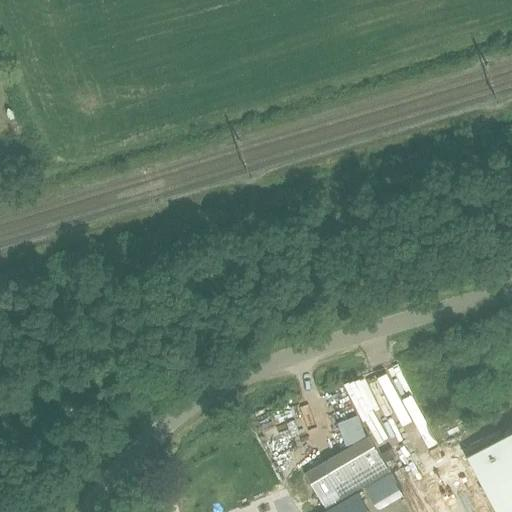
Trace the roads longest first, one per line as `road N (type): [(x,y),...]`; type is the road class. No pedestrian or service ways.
road 1 (unclassified): [(82,511),(119,462),(219,385),(258,366),(511,290)]
road 2 (track): [(140,445),(73,297)]
